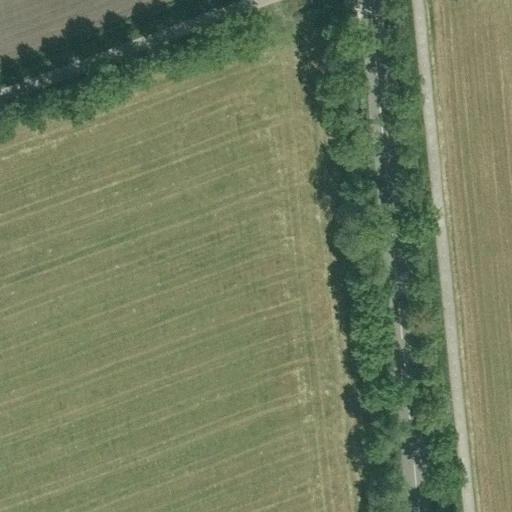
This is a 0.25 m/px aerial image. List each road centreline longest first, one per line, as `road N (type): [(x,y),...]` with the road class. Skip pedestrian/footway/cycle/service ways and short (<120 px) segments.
road 1 (tertiary): [(418,511),(369,0)]
road 2 (unclassified): [(0,97),(264,0)]
